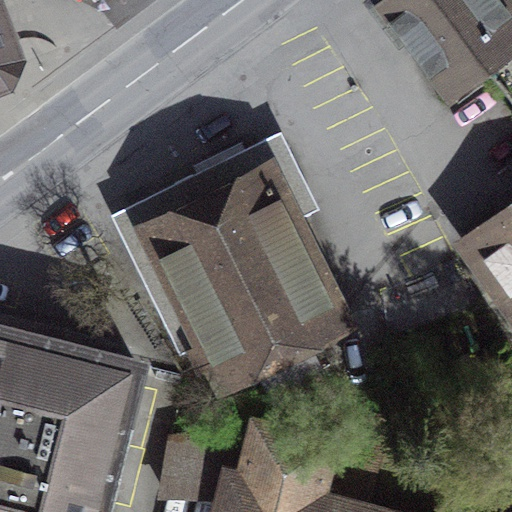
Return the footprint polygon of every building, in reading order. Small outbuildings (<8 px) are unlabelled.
[(0,0),(0,74),(11,79),(23,52),(6,44),(0,29),(0,0)] [(487,65),(511,46),(511,3),(505,9),(498,0),(381,0),(380,2),(449,94),(487,65)] [(511,46),(487,65),(511,98),(511,204),(464,238),(511,305),(511,46)] [(305,332),(340,314),(291,216),(308,208),(276,143),(126,217),(199,367),(216,359),(222,372),(257,355),(275,392),(323,369),(305,332)] [(0,511),(115,511),(152,367),(0,329),(0,511)] [(383,449),(254,416),(249,437),(239,473),(225,470),(216,501),(213,511),(384,511),(368,508),(383,449)] [(166,435),(156,502),(216,501),(225,470),(239,473),(249,437),(166,435)]
